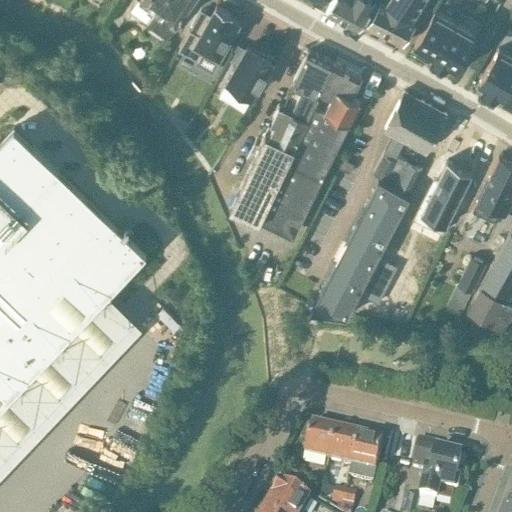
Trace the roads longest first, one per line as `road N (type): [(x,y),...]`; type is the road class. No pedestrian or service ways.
road 1 (unknown): [(301,17),(228,190),(236,212),(269,240),(295,245),(311,233),(400,71)]
road 2 (residential): [(507,434),(294,385),(221,511)]
road 3 (tertiary): [(511,131),(268,0)]
